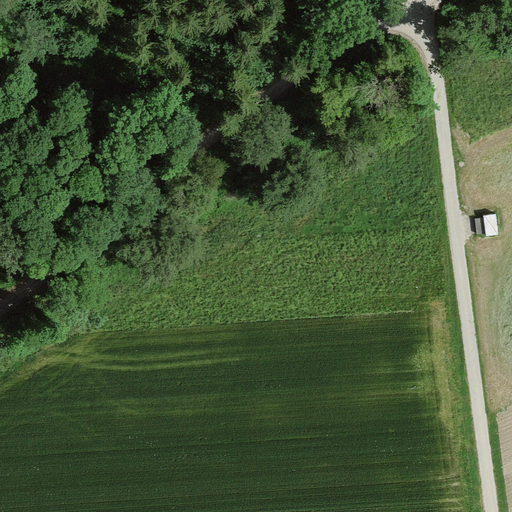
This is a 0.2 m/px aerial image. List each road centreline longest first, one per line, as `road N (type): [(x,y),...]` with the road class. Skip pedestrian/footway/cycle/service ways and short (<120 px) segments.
road 1 (track): [(426,0),(276,86),(0,304)]
road 2 (track): [(417,5),(442,121),(491,511)]
